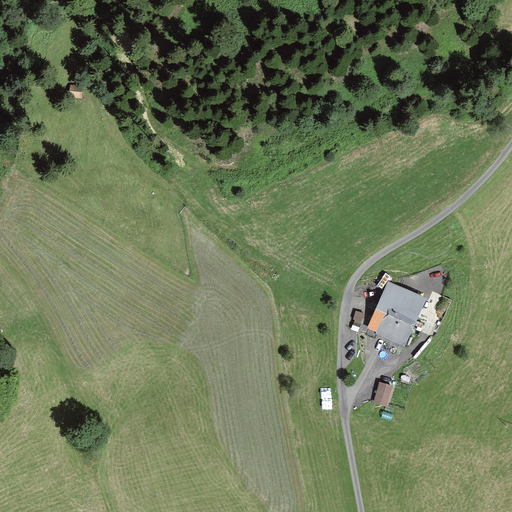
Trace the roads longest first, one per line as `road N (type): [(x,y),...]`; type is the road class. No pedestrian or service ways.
road 1 (track): [(362,511),(340,384),(348,288),(369,257),(453,207),(511,144)]
road 2 (track): [(200,164),(258,169),(412,85),(449,72),(511,68)]
